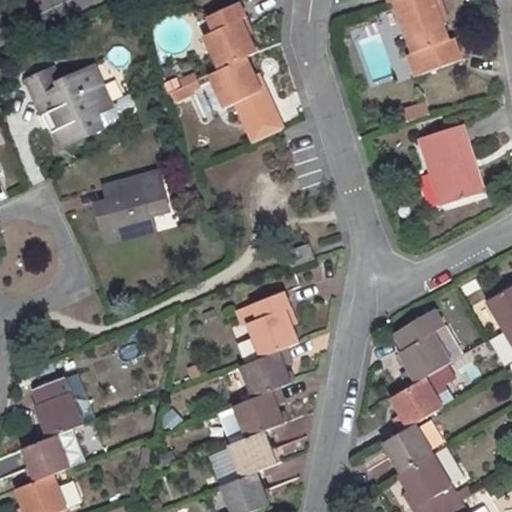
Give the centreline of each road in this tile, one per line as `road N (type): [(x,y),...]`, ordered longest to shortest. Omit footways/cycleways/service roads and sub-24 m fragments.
road 1 (residential): [(359,279),(362,255),(348,196),(302,45),(307,0)]
road 2 (residential): [(316,511),(359,279)]
road 3 (residential): [(359,279),(405,273),(511,223)]
road 4 (residential): [(0,214),(44,217),(65,250),(70,273),(58,291),(34,302)]
